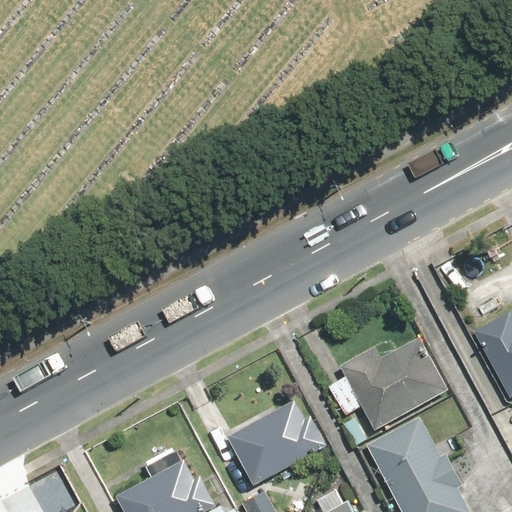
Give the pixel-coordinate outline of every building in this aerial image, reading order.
[(508,313),(472,333),(510,400),(511,398),(511,319),(511,320),(508,313)] [(345,379),(328,389),(345,418),(361,408),(374,430),(446,388),(417,339),(382,360),(374,346),(338,367),(345,379)] [(302,418),(293,401),(226,434),(252,485),(327,447),(310,414),(302,418)] [(418,418),(365,445),(400,511),(467,511),(456,490),(462,487),(445,453),(439,456),(418,418)] [(152,478),(114,499),(121,511),(238,511),(237,509),(232,511),(223,511),(220,506),(216,509),(200,481),(195,484),(175,447),(145,464),(152,478)] [(276,511),(265,490),(240,504),(244,511),(276,511)] [(352,511),(346,501),(326,511),(352,511)]
